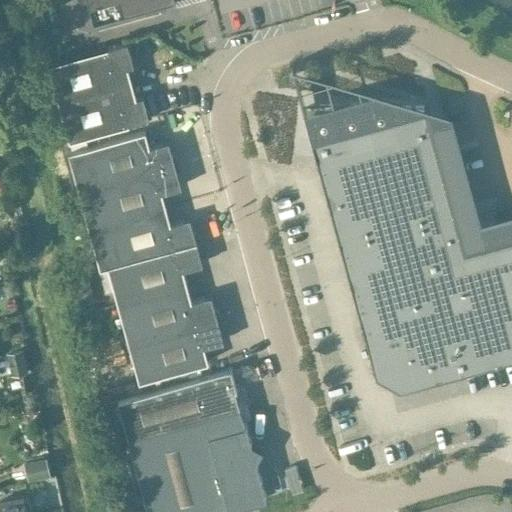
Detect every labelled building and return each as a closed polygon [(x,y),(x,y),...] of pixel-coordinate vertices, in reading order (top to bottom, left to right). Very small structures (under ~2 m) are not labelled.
[(87,0),(93,20),(155,3),(154,0),(79,0),(80,2),(81,2),(87,0)] [(69,140),(123,125),(148,118),(142,95),(136,97),(127,66),(133,64),(127,41),(48,63),(69,140)] [(511,235),(464,249),(425,106),(303,108),(376,373),(400,387),(511,356),(511,235)] [(78,189),(175,163),(168,140),(149,145),(145,130),(68,151),(78,189)] [(89,228),(166,207),(162,191),(181,186),(175,163),(78,189),(89,228)] [(99,267),(196,240),(189,217),(170,222),(166,207),(89,228),(99,267)] [(118,303),(187,284),(183,268),(202,263),(196,240),(99,267),(99,268),(107,265),(118,303)] [(128,341),(217,317),(210,294),(191,299),(187,284),(118,303),(128,341)] [(217,317),(128,341),(139,380),(208,361),(204,346),(223,340),(217,317)] [(23,350),(7,353),(12,375),(28,372),(23,350)] [(128,437),(239,406),(235,390),(237,389),(231,367),(117,398),(128,437)] [(239,406),(128,437),(148,511),(216,511),(263,499),(266,496),(256,460),(262,449),(251,442),(246,423),(244,423),(239,406)] [(46,459),(24,464),(28,481),(50,476),(46,459)] [(31,511),(28,495),(0,501),(0,511),(31,511)]
